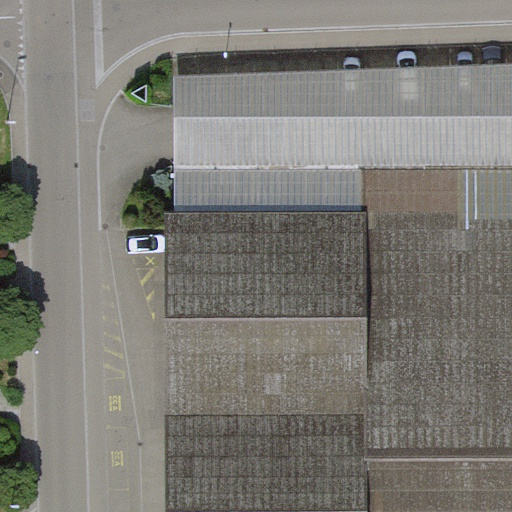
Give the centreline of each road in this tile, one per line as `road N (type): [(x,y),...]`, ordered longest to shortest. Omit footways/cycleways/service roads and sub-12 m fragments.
road 1 (residential): [(67,511),(57,15)]
road 2 (residential): [(57,15),(417,0)]
